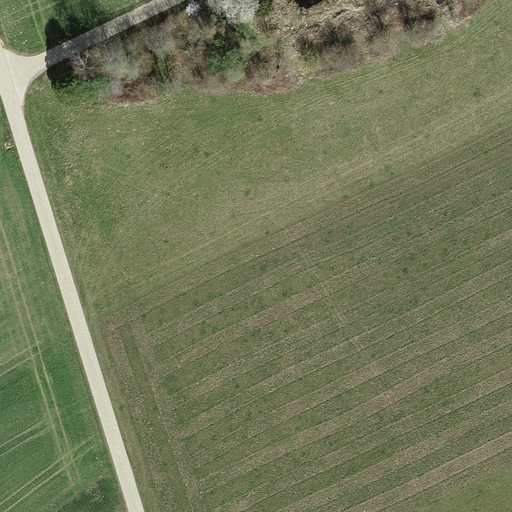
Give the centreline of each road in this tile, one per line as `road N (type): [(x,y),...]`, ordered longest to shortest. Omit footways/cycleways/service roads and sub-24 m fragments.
road 1 (track): [(138,511),(0,54)]
road 2 (track): [(8,81),(177,0)]
